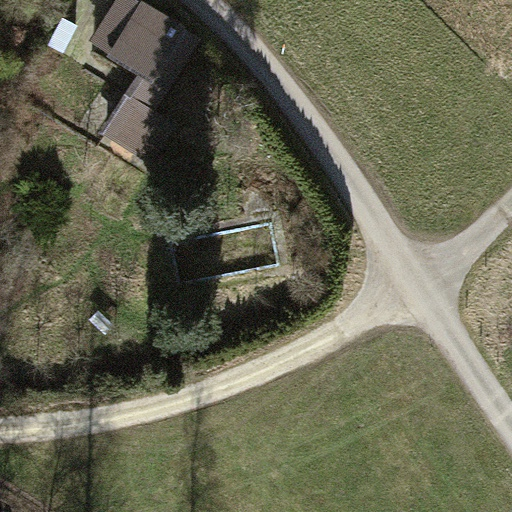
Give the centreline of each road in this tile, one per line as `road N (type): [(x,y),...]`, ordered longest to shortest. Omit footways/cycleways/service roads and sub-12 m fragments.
road 1 (track): [(511,215),(423,298),(300,364),(114,429),(0,440)]
road 2 (residential): [(185,0),(281,82),(511,426)]
